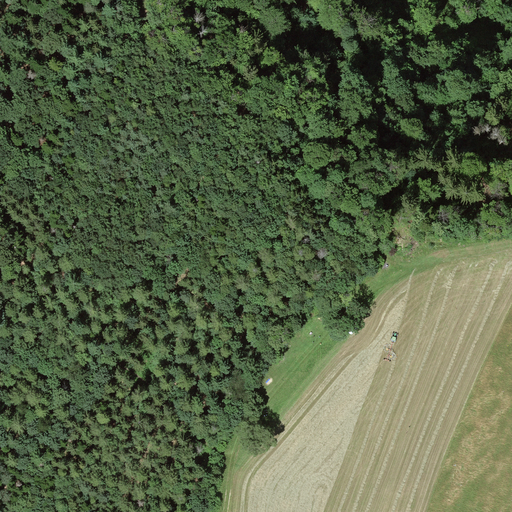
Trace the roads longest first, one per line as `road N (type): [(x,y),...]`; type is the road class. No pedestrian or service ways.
road 1 (track): [(133,0),(200,262),(237,322),(276,358)]
road 2 (track): [(227,511),(249,399),(276,358)]
road 3 (track): [(276,358),(300,330),(389,268)]
